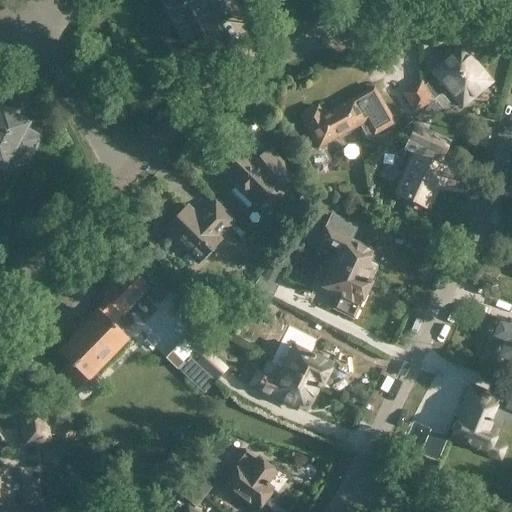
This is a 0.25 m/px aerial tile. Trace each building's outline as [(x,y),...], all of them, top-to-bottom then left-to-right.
[(219,0),(161,0),(184,41),(229,18),(219,0)] [(423,86),(428,94),(429,94),(433,99),(474,65),(471,61),(470,59),(466,54),(464,53),(460,49),(433,72),(436,76),(423,86)] [(480,71),(478,69),(474,65),(433,99),(442,109),(449,103),(443,96),(449,91),(461,105),(489,82),(485,78),(484,75),(480,71)] [(432,101),(428,94),(423,86),(420,82),(402,94),(414,112),(432,101)] [(303,115),(300,116),(317,148),(365,122),(372,135),(393,122),(373,87),(361,94),(326,114),(323,108),(320,111),(317,106),(314,108),(311,107),(303,111),(303,115)] [(0,165),(3,167),(11,152),(26,160),(38,138),(23,130),(26,124),(2,111),(0,114),(0,165)] [(414,127),(408,141),(419,147),(433,153),(433,152),(440,138),(414,127)] [(419,147),(396,195),(426,208),(433,192),(436,185),(444,168),(435,164),(439,155),(433,152),(433,153),(419,147)] [(247,152),(224,175),(238,189),(233,195),(250,212),(256,207),(257,208),(261,205),(280,186),(284,190),(296,181),(291,175),(270,149),(272,153),(264,160),(262,158),(257,163),(247,152)] [(331,264),(370,282),(372,277),(369,276),(374,266),(366,262),(371,251),(348,241),(354,228),(330,216),(334,208),(315,200),(307,210),(326,217),(321,228),(325,230),(320,242),(337,250),(331,264)] [(187,207),(164,230),(188,253),(182,258),(190,266),(196,261),(198,263),(220,240),(217,236),(232,221),(250,239),(251,238),(213,201),(212,202),(214,203),(199,218),(187,207)] [(370,282),(331,264),(319,288),(339,297),(334,309),(353,318),(370,282)] [(250,287),(269,297),(275,287),(270,284),(277,270),(266,265),(258,278),(257,278),(250,287)] [(118,320),(145,290),(122,268),(94,296),(101,303),(79,325),(82,328),(58,353),(68,363),(62,368),(79,385),(109,355),(113,359),(128,343),(103,319),(109,312),(118,320)] [(263,310),(269,297),(250,287),(242,299),(263,310)] [(511,365),(511,323),(497,317),(488,338),(500,343),(494,358),(511,365)] [(267,362),(319,387),(331,364),(293,345),(287,357),(273,350),(267,362)] [(191,364),(212,383),(224,369),(204,351),(191,364)] [(212,383),(191,364),(183,356),(168,372),(180,382),(182,379),(200,396),(212,383)] [(319,387),(267,362),(266,362),(259,375),(257,374),(253,382),(249,380),(247,384),(296,409),(301,398),(309,402),(316,388),(319,389),(319,387)] [(452,433),(450,437),(485,451),(484,453),(499,459),(504,448),(489,442),(488,443),(480,439),(484,428),(486,429),(490,420),(488,419),(496,400),(471,389),(457,422),(453,424),(451,429),(452,433)] [(43,410),(21,412),(25,444),(47,441),(43,410)] [(68,422),(54,436),(65,446),(78,431),(68,422)] [(255,509),(271,489),(267,485),(269,482),(267,480),(274,471),(258,459),(251,469),(245,470),(239,466),(224,485),(255,509)] [(184,480),(203,495),(212,483),(194,468),(184,480)] [(22,480),(21,469),(7,470),(6,469),(0,469),(0,508),(11,507),(10,499),(22,497),(23,505),(40,503),(37,479),(22,480)] [(194,507),(203,495),(184,480),(175,493),(194,507)]
